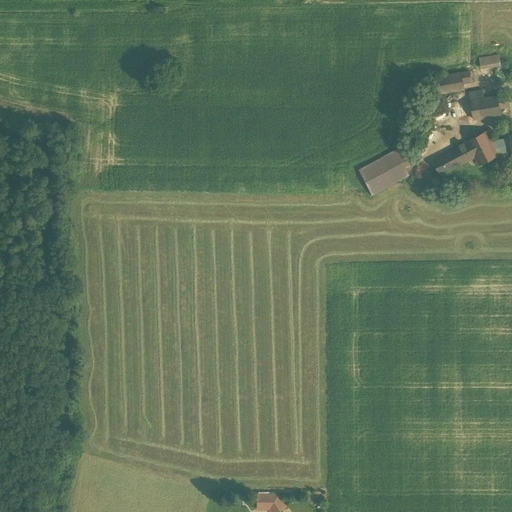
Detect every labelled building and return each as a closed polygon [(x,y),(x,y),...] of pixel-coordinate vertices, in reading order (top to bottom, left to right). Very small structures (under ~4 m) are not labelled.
[(499,55),(478,59),(480,70),(501,66),(499,55)] [(461,72),(430,78),(432,95),(464,89),(461,72)] [(471,101),(474,119),(501,114),(498,96),(471,101)] [(468,142),(433,160),(441,175),(475,157),(479,165),(500,155),(499,154),(493,142),(487,131),(468,141),(468,142)] [(511,145),(511,139),(493,142),(499,154),(511,151),(511,145)] [(396,150),(358,170),(372,195),(410,175),(396,150)] [(257,508),(270,508),(272,511),(275,511),(285,506),(277,495),(257,495),(257,508)]
